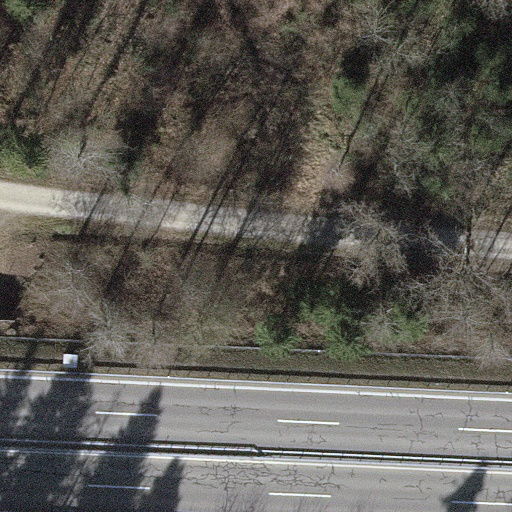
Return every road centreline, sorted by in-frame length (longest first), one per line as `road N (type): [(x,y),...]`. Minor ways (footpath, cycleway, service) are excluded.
road 1 (track): [(511,247),(0,206)]
road 2 (trunk): [(0,482),(511,505)]
road 3 (trunk): [(511,432),(0,409)]
